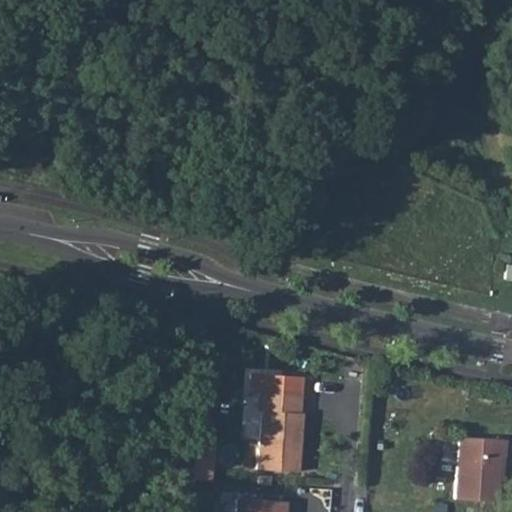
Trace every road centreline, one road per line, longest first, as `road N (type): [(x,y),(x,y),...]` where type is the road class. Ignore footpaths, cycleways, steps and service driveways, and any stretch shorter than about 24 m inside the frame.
road 1 (residential): [(246,288),(511,352)]
road 2 (residential): [(246,288),(199,260),(148,244),(87,231),(34,234)]
road 3 (residential): [(34,234),(106,269),(191,290),(246,288)]
